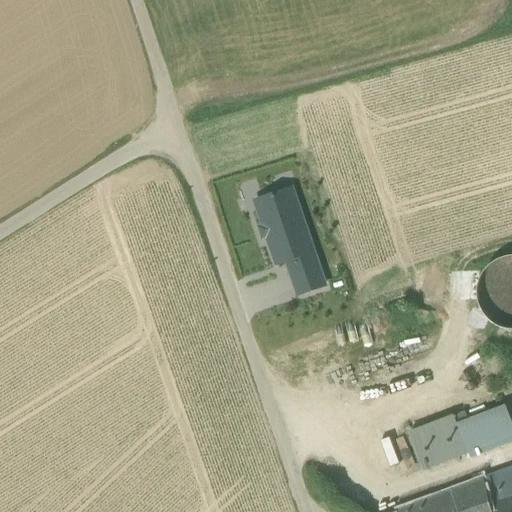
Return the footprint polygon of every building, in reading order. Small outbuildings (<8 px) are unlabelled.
[(278,265),(288,262),(312,253),(291,190),(256,201),(278,265)] [(324,287),(312,253),(288,262),(299,296),(324,287)] [(491,322),(503,328),(511,329),(511,256),(511,257),(497,261),(486,270),(479,283),(478,297),(482,311),(491,322)] [(467,421),(456,425),(467,454),(469,457),(511,440),(511,424),(505,406),(467,421)] [(464,413),(453,417),(456,425),(467,421),(464,413)] [(453,417),(409,434),(423,471),(467,454),(456,425),(453,417)] [(511,511),(511,480),(508,469),(482,479),(483,480),(484,480),(493,511),(511,511)] [(483,480),(397,511),(493,511),(484,480),(483,480)]
